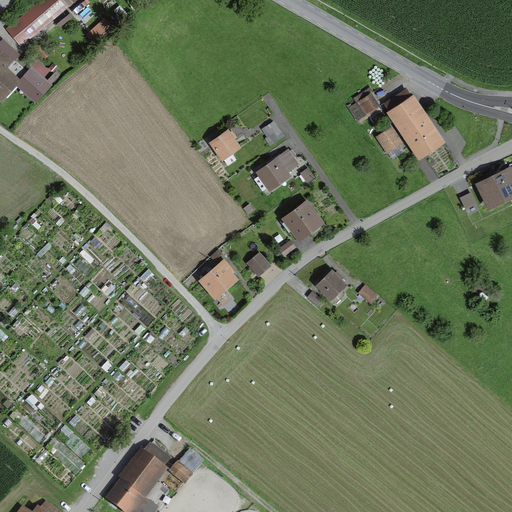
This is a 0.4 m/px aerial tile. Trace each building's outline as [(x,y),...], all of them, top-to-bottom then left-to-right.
[(42,0),(7,27),(21,46),(76,5),(71,0),(42,0)] [(96,39),(113,26),(106,17),(88,30),(96,39)] [(2,42),(0,43),(0,100),(19,81),(6,68),(17,58),(2,42)] [(32,100),(47,84),(31,69),(16,85),(32,100)] [(361,120),(380,105),(368,90),(349,106),(361,120)] [(438,142),(405,93),(389,104),(422,153),(438,142)] [(274,121),(262,130),(272,143),(284,134),(274,121)] [(391,127),(375,137),(387,156),(403,146),(391,127)] [(228,130),(206,144),(220,164),(241,150),(228,130)] [(290,149),(255,171),(269,193),(291,179),(287,172),(299,165),(290,149)] [(511,166),(473,185),(487,213),(511,200),(511,166)] [(472,194),(461,199),(464,206),(476,201),(472,194)] [(306,200),(280,218),(298,244),(324,225),(306,200)] [(283,245),(285,252),(297,248),(294,241),(283,245)] [(260,251),(245,263),(256,276),(270,265),(260,251)] [(224,260),(198,281),(213,300),(240,279),(224,260)] [(316,288),(331,302),(345,286),(330,272),(316,288)] [(361,291),(372,298),(377,292),(365,284),(361,291)] [(170,468),(186,482),(206,457),(190,444),(170,468)] [(136,511),(171,466),(144,445),(105,497),(124,511),(136,511)] [(37,511),(26,503),(18,511),(37,511)]
